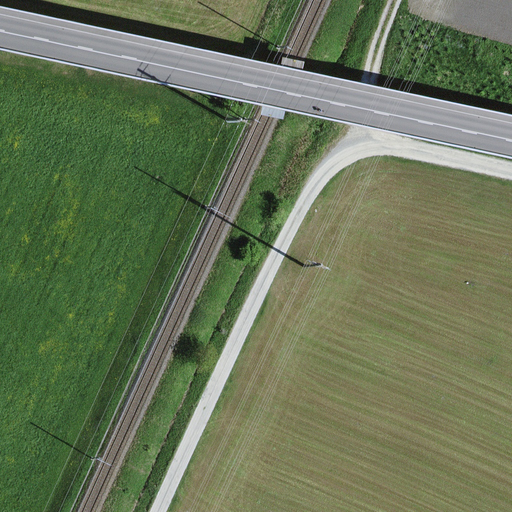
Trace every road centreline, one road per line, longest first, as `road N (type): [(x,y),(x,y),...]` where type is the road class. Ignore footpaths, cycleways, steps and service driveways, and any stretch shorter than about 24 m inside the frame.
road 1 (track): [(511,173),(359,137),(307,191),(161,511)]
road 2 (secondary): [(511,140),(0,30)]
road 3 (track): [(359,137),(401,0)]
